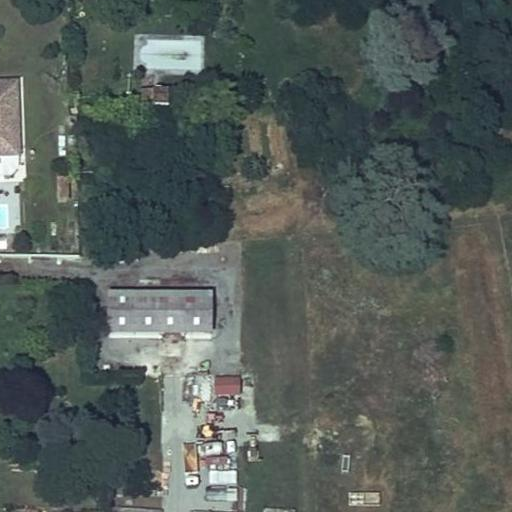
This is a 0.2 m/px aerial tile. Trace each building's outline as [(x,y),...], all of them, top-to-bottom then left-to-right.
[(0,144),(21,145),(21,69),(0,68),(0,144)] [(142,109),(170,108),(170,89),(142,89),(142,109)] [(73,171),(61,172),(62,201),(73,201),(73,171)] [(221,283),(115,283),(114,326),(221,327),(221,283)] [(237,374),(195,374),(195,389),(238,389),(237,374)] [(200,427),(199,440),(233,442),(234,429),(200,427)]
